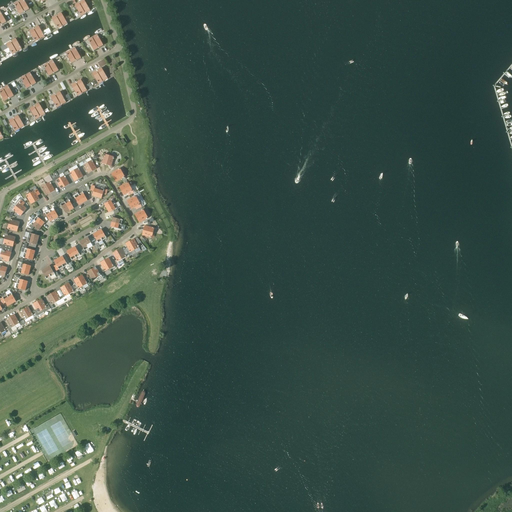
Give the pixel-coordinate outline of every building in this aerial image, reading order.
[(24,0),(21,0),(18,2),(23,13),(29,10),(24,0)] [(83,0),(78,3),(84,14),(90,10),(83,0)] [(18,2),(12,6),(18,16),(23,13),(18,2)] [(78,3),(72,6),(78,17),(84,14),(78,3)] [(61,13),(55,16),(61,27),(66,24),(61,13)] [(55,16),(49,20),(55,30),(61,27),(55,16)] [(38,25),(32,29),(38,39),(44,36),(38,25)] [(32,29),(26,32),(32,42),(38,39),(32,29)] [(97,36),(92,40),(97,50),(103,47),(97,36)] [(15,39),(10,42),(15,53),(21,49),(15,39)] [(92,40),(86,43),(92,54),(97,50),(92,40)] [(10,42),(4,45),(9,56),(15,53),(10,42)] [(76,49),(70,52),(76,63),(82,59),(76,49)] [(70,52),(64,55),(70,66),(76,63),(70,52)] [(54,62),(48,65),(54,76),(60,72),(54,62)] [(48,65),(42,68),(48,79),(54,76),(48,65)] [(101,69),(95,72),(101,83),(107,80),(101,69)] [(95,72),(90,76),(95,86),(101,83),(95,72)] [(31,74),(25,78),(31,88),(37,85),(31,74)] [(25,78),(19,81),(25,91),(31,88),(25,78)] [(81,81),(75,84),(81,95),(86,91),(81,81)] [(75,84),(69,87),(75,98),(81,95),(75,84)] [(8,87),(2,90),(8,101),(14,97),(8,87)] [(2,90),(0,91),(0,99),(2,104),(8,101),(2,90)] [(60,92),(54,96),(60,106),(65,103),(60,92)] [(54,96),(48,99),(54,110),(60,106),(54,96)] [(38,105),(33,108),(38,118),(44,115),(38,105)] [(33,108),(27,111),(33,122),(38,118),(33,108)] [(18,116),(12,120),(18,130),(24,127),(18,116)] [(12,120),(6,123),(12,134),(18,130),(12,120)] [(93,171),(97,169),(93,162),(93,161),(92,161),(92,160),(88,162),(93,171)] [(88,174),(93,171),(88,162),(83,165),(84,166),(84,167),(88,174)] [(79,179),(74,170),(72,167),(69,170),(70,172),(70,173),(70,174),(71,174),(75,181),(79,179)] [(79,179),(83,177),(79,169),(78,168),(74,170),(79,179)] [(111,173),(114,177),(122,173),(120,168),(119,169),(118,169),(111,173)] [(125,177),(122,173),(114,177),(116,182),(123,178),(124,178),(124,177),(125,177)] [(57,182),(61,189),(65,187),(60,178),(59,175),(52,179),(54,183),(57,182)] [(65,176),(60,178),(65,187),(69,184),(65,177),(66,177),(65,176)] [(50,182),(46,184),(51,193),(55,191),(51,184),(51,183),(50,182)] [(119,187),(122,191),(130,186),(128,182),(127,183),(127,182),(126,183),(119,187)] [(46,184),(42,187),(42,188),(42,189),(43,188),(47,195),(51,193),(46,184)] [(133,190),(130,186),(122,191),(124,195),(131,191),(131,192),(132,191),(133,190)] [(35,202),(40,199),(36,192),(35,191),(35,192),(35,191),(30,193),(35,202)] [(83,193),(83,192),(78,194),(83,203),(88,200),(84,193),(83,192),(83,193)] [(30,193),(26,195),(27,196),(26,196),(27,197),(31,204),(35,202),(30,193)] [(78,194),(78,195),(74,196),(75,197),(74,197),(75,198),(79,205),(83,203),(78,194)] [(127,201),(129,205),(138,200),(136,196),(135,196),(134,196),(134,197),(127,201)] [(69,200),(69,199),(65,202),(70,210),(74,208),(70,201),(70,200),(69,200)] [(115,204),(113,199),(112,200),(111,200),(104,204),(107,208),(115,204)] [(132,209),(135,207),(137,210),(141,207),(142,207),(140,204),(138,200),(129,205),(132,209)] [(16,206),(24,212),(27,208),(20,203),(21,203),(20,202),(20,203),(19,202),(16,206)] [(70,210),(65,202),(61,204),(61,205),(61,206),(62,206),(65,213),(70,210)] [(107,208),(109,213),(116,209),(117,209),(117,208),(118,208),(115,204),(107,208)] [(16,206),(13,210),(14,210),(13,211),(14,211),(21,216),(24,212),(16,206)] [(54,209),(54,208),(49,210),(54,219),(58,217),(55,210),(54,209)] [(137,218),(146,214),(143,209),(142,210),(135,214),(137,218)] [(54,219),(49,210),(45,213),(46,214),(45,214),(46,215),(50,222),(54,219)] [(137,218),(139,223),(146,219),(147,219),(147,218),(148,218),(146,214),(137,218)] [(38,217),(37,216),(34,220),(42,226),(45,222),(38,217),(39,217),(38,217)] [(32,225),(39,230),(42,226),(34,220),(31,224),(32,224),(32,225)] [(102,229),(97,232),(102,240),(106,238),(106,237),(106,236),(102,229)] [(102,240),(97,232),(93,234),(97,241),(97,242),(98,242),(98,243),(102,240)] [(88,237),(84,239),(89,248),(93,246),(92,245),(93,245),(92,244),(88,237)] [(84,250),(89,248),(84,239),(80,242),(83,249),(84,250)] [(134,239),(130,241),(135,250),(136,253),(141,251),(138,247),(139,246),(138,246),(134,239)] [(126,251),(127,253),(128,254),(135,250),(130,241),(126,243),(130,250),(129,251),(128,250),(126,251)] [(76,258),(80,255),(80,254),(80,253),(79,253),(75,246),(71,249),(76,258)] [(121,248),(117,251),(122,259),(126,257),(126,256),(126,255),(125,255),(121,248)] [(71,259),(72,260),(76,258),(71,249),(67,251),(71,258),(71,259)] [(122,259),(117,251),(113,253),(117,260),(117,261),(118,262),(117,262),(115,263),(116,265),(118,264),(120,264),(124,262),(122,259)] [(58,258),(63,267),(67,265),(67,264),(67,263),(63,256),(58,258)] [(58,258),(54,261),(58,268),(58,269),(59,268),(59,269),(63,267),(58,258)] [(109,258),(105,260),(109,269),(114,266),(113,266),(113,265),(109,258)] [(105,260),(100,262),(104,270),(105,270),(105,271),(109,269),(105,260)] [(50,265),(46,268),(51,276),(52,279),(56,277),(54,273),(55,273),(54,272),(50,265)] [(100,274),(96,267),(92,269),(96,278),(101,275),(100,275),(100,274)] [(51,276),(46,268),(41,270),(45,277),(46,278),(46,279),(51,276)] [(92,280),(96,278),(92,269),(87,271),(91,279),(92,279),(92,280)] [(78,277),(83,286),(87,284),(87,283),(87,282),(86,282),(82,275),(78,277)] [(83,286),(78,277),(74,280),(78,287),(78,288),(78,287),(79,288),(83,286)] [(73,290),(70,285),(69,283),(65,285),(70,294),(74,292),(73,291),(74,291),(73,290)] [(65,296),(63,298),(64,300),(71,296),(70,294),(65,285),(60,288),(64,295),(65,296)] [(63,298),(60,300),(60,299),(60,298),(59,298),(55,291),(51,293),(56,302),(58,305),(64,301),(64,300),(63,298)] [(7,295),(12,304),(16,301),(12,294),(12,293),(12,294),(11,293),(7,295)] [(52,305),(56,302),(51,293),(47,296),(51,302),(48,304),(49,306),(52,305)] [(4,299),(8,306),(12,304),(7,295),(3,297),(3,298),(4,299)] [(38,301),(44,312),(50,309),(49,306),(48,304),(45,305),(42,299),(38,301)] [(37,316),(44,312),(38,301),(33,304),(37,310),(34,312),(36,314),(37,316)] [(24,309),(29,318),(30,319),(34,317),(33,315),(36,314),(34,312),(34,311),(32,312),(33,313),(32,314),(28,307),(24,309)] [(24,319),(25,320),(26,322),(30,320),(30,319),(29,318),(24,309),(20,311),(24,318),(24,319)] [(23,324),(22,322),(21,319),(18,321),(15,314),(10,317),(15,325),(19,323),(21,325),(23,324)] [(15,325),(10,317),(6,319),(10,326),(10,327),(11,327),(11,328),(15,325)]
